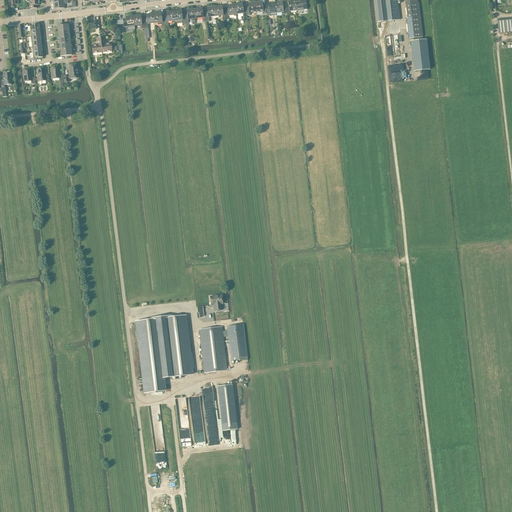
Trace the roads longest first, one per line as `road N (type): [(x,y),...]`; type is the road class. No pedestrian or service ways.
road 1 (unclassified): [(150,511),(99,106)]
road 2 (unclassified): [(93,88),(129,66),(321,44),(316,0)]
